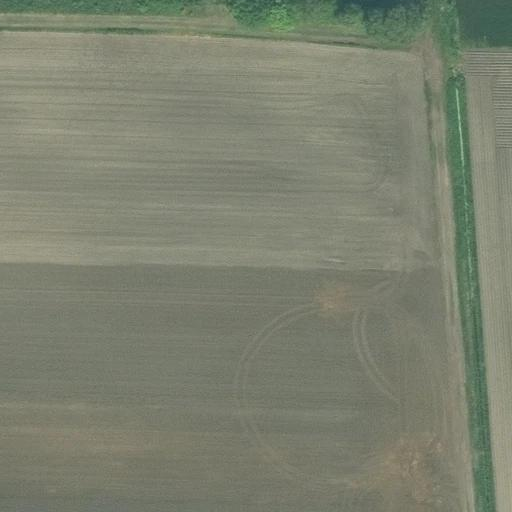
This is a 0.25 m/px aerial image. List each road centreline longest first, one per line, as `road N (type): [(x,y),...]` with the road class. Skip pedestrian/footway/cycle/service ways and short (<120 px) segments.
road 1 (track): [(467,511),(425,0)]
road 2 (track): [(427,24),(0,18)]
